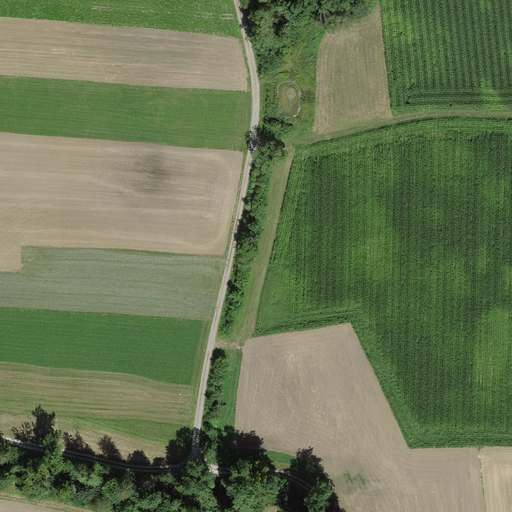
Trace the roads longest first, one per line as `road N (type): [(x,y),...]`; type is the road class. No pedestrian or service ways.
road 1 (track): [(0,438),(155,470),(194,463),(257,108),(241,0)]
road 2 (track): [(251,141),(474,107),(511,110)]
road 3 (track): [(329,511),(283,473),(194,463)]
